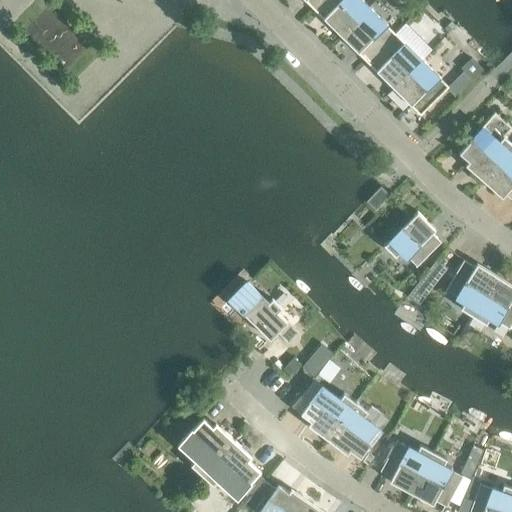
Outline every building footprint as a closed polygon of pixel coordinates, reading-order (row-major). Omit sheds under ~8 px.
[(303,0),(313,10),(322,0),(303,0)] [(322,0),(313,10),(340,36),(368,7),(360,0),(322,0)] [(422,5),(415,12),(421,17),(428,10),(422,5)] [(340,36),(366,62),(394,34),(368,7),(340,36)] [(366,62),(392,88),(421,60),(394,34),(366,62)] [(471,58),(460,68),(471,80),(482,69),(471,58)] [(421,60),(392,88),(419,115),(447,86),(421,60)] [(469,169),(483,181),(511,147),(511,144),(503,136),(510,127),(494,112),(458,153),(472,166),(469,169)] [(511,147),(483,181),(496,194),(500,190),(511,201),(511,147)] [(379,188),(366,202),(375,210),(388,196),(379,188)] [(440,242),(427,228),(430,225),(417,212),(412,217),(401,227),(384,244),(383,245),(394,256),(399,251),(415,267),(440,242)] [(408,213),(398,223),(401,227),(412,217),(408,213)] [(459,308),(472,316),(497,276),(481,266),(479,270),(463,260),(444,290),(445,290),(455,296),(455,297),(463,302),(459,308)] [(435,261),(422,278),(432,286),(446,268),(435,261)] [(511,284),(497,276),(472,316),(485,324),(489,318),(497,323),(497,322),(508,328),(507,329),(508,329),(511,322),(511,290),(510,289),(511,286),(511,284)] [(229,300),(231,302),(266,336),(273,329),(287,343),(297,332),(277,312),(281,308),(271,298),(267,302),(247,282),(229,300)] [(321,344),(301,366),(312,376),(332,353),(321,344)] [(311,429),(326,440),(354,402),(342,393),(338,398),(330,393),(320,386),(321,386),(320,385),(299,413),(314,425),(311,429)] [(354,402),(326,440),(341,451),(344,447),(359,458),(380,430),(362,416),(367,411),(354,402)] [(190,464),(201,475),(233,439),(219,427),(216,431),(202,418),(178,444),(179,445),(179,444),(188,452),(188,453),(195,459),(190,464)] [(233,439),(201,475),(212,485),(217,480),(224,486),(225,485),(236,496),(236,497),(244,488),(258,474),(260,471),(243,455),(246,452),(233,439)] [(394,484),(410,493),(432,451),(419,444),(415,450),(407,446),(407,447),(396,441),(397,440),(396,440),(379,471),(396,480),(394,484)] [(432,451),(410,493),(426,502),(428,498),(445,506),(447,502),(453,493),(462,475),(461,475),(461,476),(450,470),(451,469),(442,465),(446,458),(432,451)] [(258,474),(244,488),(250,494),(264,479),(258,474)] [(508,511),(511,502),(511,487),(503,484),(500,490),(491,487),(491,488),(480,484),(480,483),(479,483),(468,511),(508,511)] [(303,511),(310,502),(295,491),(293,495),(277,484),(257,511),(303,511)] [(231,500),(223,509),(226,511),(235,511),(240,508),(231,500)] [(324,511),(310,502),(303,511),(324,511)]
